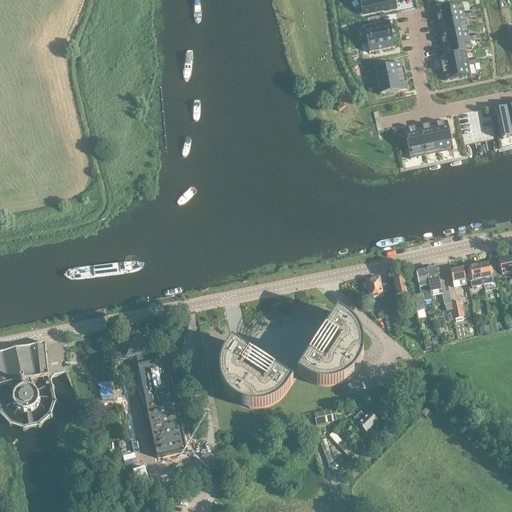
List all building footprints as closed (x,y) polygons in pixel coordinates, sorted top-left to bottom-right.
[(360,0),(362,7),(363,14),(373,12),(383,10),(385,9),(385,11),(385,12),(391,11),(396,9),(395,3),(394,0),(360,0)] [(462,7),(436,13),(438,24),(465,19),(464,17),(462,7)] [(465,19),(438,24),(441,35),(467,30),(465,21),(470,19),(470,15),(464,17),(465,19)] [(389,23),(364,28),(367,41),(391,36),(389,23)] [(467,30),(441,35),(443,46),(469,41),(469,39),(467,30)] [(391,36),(367,41),(370,54),(394,49),(391,36)] [(469,41),(443,46),(446,58),(466,54),(472,52),(470,43),(475,42),(474,38),(469,39),(469,41)] [(446,58),(440,59),(442,71),(468,65),(468,63),(466,54),(446,58)] [(468,65),(442,71),(445,82),(471,77),(469,67),(474,66),(473,62),(468,63),(468,65)] [(403,65),(376,71),(379,84),(406,78),(403,65)] [(406,78),(379,84),(382,97),(409,91),(406,78)] [(336,110),(339,114),(345,109),(342,105),(336,110)] [(511,124),(508,108),(496,110),(502,136),(511,133),(511,124)] [(447,121),(432,124),(438,150),(439,154),(439,153),(441,150),(453,147),(447,121)] [(432,124),(418,127),(424,153),(425,157),(425,156),(427,153),(438,150),(432,124)] [(415,128),(404,130),(410,160),(411,160),(413,156),(424,153),(418,127),(415,128)] [(511,257),(498,260),(499,265),(497,266),(499,273),(501,272),(502,276),(511,273),(511,257)] [(488,263),(478,265),(482,280),(484,286),(492,284),(491,278),(490,274),(493,274),(491,267),(489,267),(488,263)] [(482,280),(478,265),(469,267),(470,271),(468,272),(469,279),(471,286),(471,288),(475,288),(484,286),(482,280)] [(436,267),(426,269),(430,292),(440,290),(437,276),(439,275),(438,269),(436,270),(436,267)] [(450,271),(453,283),(454,288),(466,285),(466,283),(465,280),(463,268),(450,271)] [(430,292),(426,269),(416,271),(419,288),(420,293),(426,292),(428,301),(432,300),(430,292)] [(398,292),(406,290),(403,274),(392,276),(396,294),(398,294),(398,292)] [(376,298),(380,319),(393,316),(389,298),(381,299),(381,297),(383,297),(379,278),(365,281),(369,300),(376,298)] [(425,319),(420,293),(419,288),(413,289),(419,320),(425,319)] [(442,294),(445,306),(446,312),(452,310),(448,292),(442,294)] [(455,319),(463,317),(460,302),(452,304),(455,319)] [(325,365),(310,355),(297,375),(301,377),(305,380),(308,382),(311,384),(314,385),(316,386),(320,387),(323,387),(325,387),(329,387),(331,387),(334,387),(337,386),(339,385),(342,384),(344,383),(346,382),(348,381),(350,379),(352,377),(354,375),(349,366),(350,365),(360,366),(361,364),(361,363),(362,361),(362,359),(363,358),(363,355),(363,352),(363,350),(363,347),(363,344),(362,342),(362,340),(361,337),(360,335),(359,333),(358,331),(355,329),(351,325),(338,314),(329,327),(325,333),(340,343),(325,365)] [(128,342),(122,343),(125,359),(134,357),(135,363),(131,364),(132,369),(133,375),(137,393),(139,403),(152,465),(188,458),(179,414),(175,396),(166,357),(142,362),(140,355),(151,353),(148,338),(128,342)] [(63,340),(45,344),(46,347),(45,347),(48,373),(49,374),(54,377),(54,375),(69,373),(67,367),(70,367),(63,340)] [(251,356),(232,343),(225,354),(223,357),(222,361),(220,365),(220,371),(220,376),(220,380),(221,384),(223,388),(225,392),(226,394),(232,400),(241,395),(241,396),(241,406),(244,407),(246,408),(249,409),(254,409),(256,409),(258,409),(260,409),(262,409),(265,408),(267,408),(269,407),(271,406),(274,405),(276,403),(279,401),(282,399),(284,396),(286,394),(289,389),(293,384),(274,371),(264,386),(241,371),(251,356)] [(45,344),(0,353),(0,412),(0,413),(10,424),(25,429),(26,429),(40,426),(51,416),(56,401),(51,380),(54,377),(49,374),(48,373),(45,347),(46,347),(45,344)] [(315,414),(317,425),(335,421),(333,410),(315,414)] [(366,432),(377,421),(369,413),(366,417),(361,412),(354,419),(366,432)] [(345,452),(349,447),(334,431),(330,435),(345,452)]
